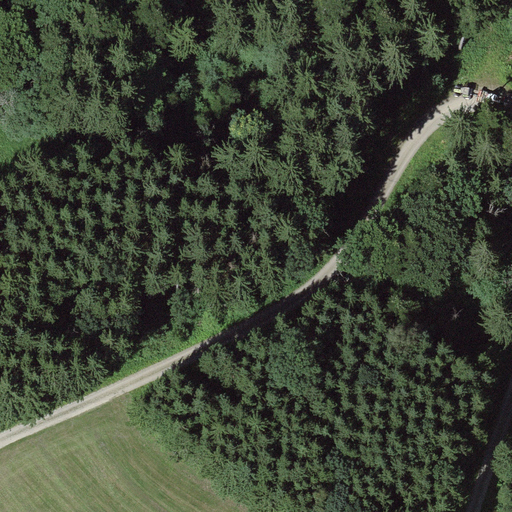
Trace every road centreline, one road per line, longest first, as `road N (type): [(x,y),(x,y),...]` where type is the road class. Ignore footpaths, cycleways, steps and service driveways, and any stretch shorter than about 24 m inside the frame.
road 1 (track): [(511,106),(474,96),(438,114),(409,144),(316,288),(213,353),(0,435)]
road 2 (track): [(477,511),(511,363)]
